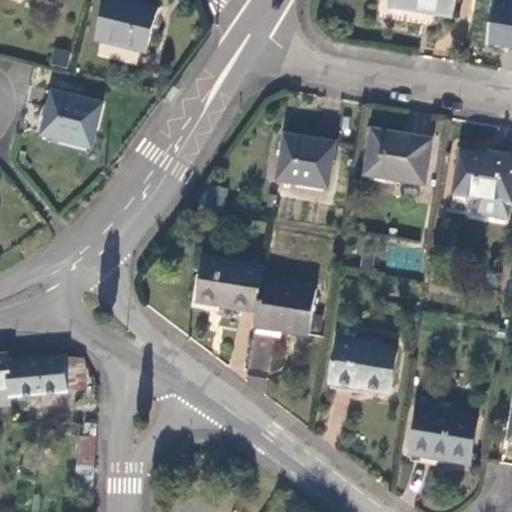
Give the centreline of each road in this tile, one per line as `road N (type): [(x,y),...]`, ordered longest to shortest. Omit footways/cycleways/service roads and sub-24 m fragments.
road 1 (residential): [(94,265),(260,19)]
road 2 (residential): [(511,103),(322,71),(288,55),(260,19)]
road 3 (unclassified): [(179,377),(365,511)]
road 4 (unclassified): [(179,377),(94,265)]
road 5 (unclassified): [(118,353),(127,483)]
road 6 (unclassified): [(127,483),(168,430),(179,377)]
